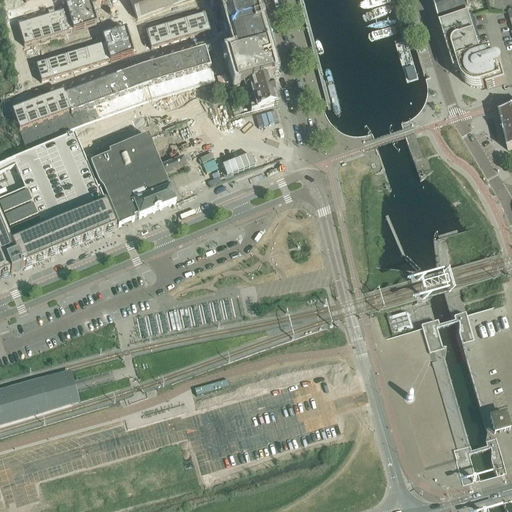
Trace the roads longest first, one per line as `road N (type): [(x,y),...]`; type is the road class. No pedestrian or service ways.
road 1 (residential): [(0,317),(303,192),(315,179)]
road 2 (residential): [(406,511),(315,179)]
road 3 (residential): [(315,179),(299,178),(0,302)]
road 4 (residential): [(144,61),(25,99),(8,19),(73,0)]
road 5 (residential): [(315,179),(267,0)]
road 6 (residential): [(458,118),(418,0)]
